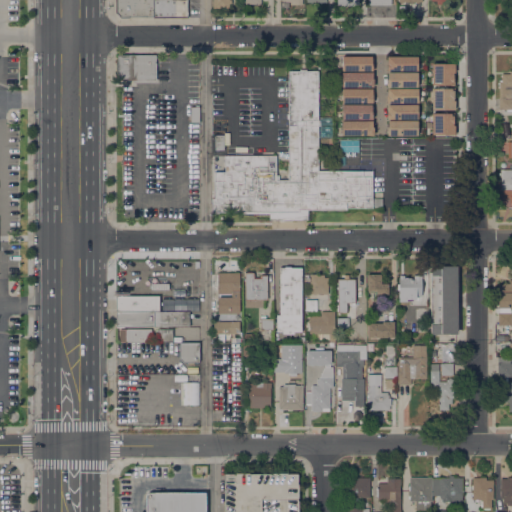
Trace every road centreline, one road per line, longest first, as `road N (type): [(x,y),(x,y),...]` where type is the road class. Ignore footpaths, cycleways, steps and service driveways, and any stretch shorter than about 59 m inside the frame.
road 1 (residential): [(511,34),(68,33)]
road 2 (residential): [(511,238),(68,238)]
road 3 (residential): [(477,442),(475,0)]
road 4 (tertiary): [(511,442),(69,444)]
road 5 (primary): [(69,364),(68,157)]
road 6 (primary): [(68,157),(68,0)]
